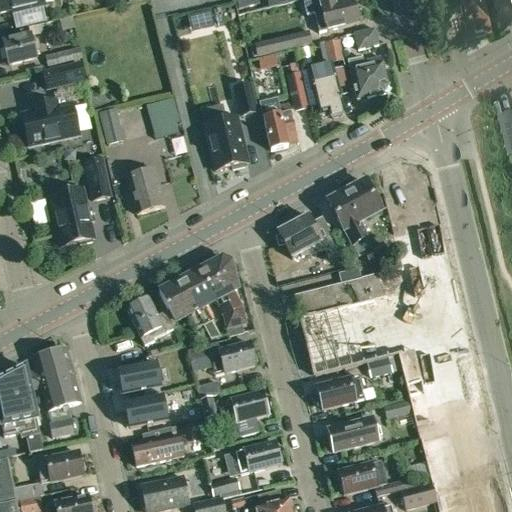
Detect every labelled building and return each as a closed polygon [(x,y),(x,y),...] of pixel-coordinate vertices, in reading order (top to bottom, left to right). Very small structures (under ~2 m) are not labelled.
[(30,13),(45,9),(42,0),(39,0),(35,1),(34,0),(0,0),(0,16),(13,14),(13,17),(30,13)] [(260,8),(257,0),(236,0),(239,12),(260,8)] [(266,0),(268,9),(300,1),(299,0),(266,0)] [(318,36),(357,26),(360,21),(358,14),(353,11),(351,2),(333,6),(331,0),(323,0),(318,1),(318,2),(303,6),(306,18),(313,16),(318,36)] [(481,0),(474,0),(459,4),(468,41),(490,36),(481,0)] [(373,31),(353,36),(358,53),(377,48),(373,31)] [(257,59),(311,46),(308,34),(254,47),(257,59)] [(9,68),(36,62),(35,56),(39,55),(37,44),(32,45),(31,39),(4,44),(9,68)] [(72,51),(44,58),(47,70),(82,61),(77,43),(70,44),(72,51)] [(329,65),(342,62),(337,43),(325,45),(329,65)] [(258,60),(261,72),(276,68),(273,57),(258,60)] [(356,103),(385,96),(389,90),(383,65),(365,69),(363,60),(347,63),(349,72),(356,103)] [(79,66),(42,75),(46,92),(83,84),(79,66)] [(341,115),(344,114),(336,83),(322,87),(320,75),(309,78),(312,89),(311,89),(318,118),(326,116),(327,118),(329,118),(333,121),(339,120),(341,115)] [(289,93),(303,90),(300,76),(286,79),(289,93)] [(256,115),(249,87),(234,91),(241,119),(256,115)] [(172,101),(145,108),(154,142),(181,134),(172,101)] [(21,117),(28,150),(78,139),(71,106),(51,110),(50,106),(36,110),(37,113),(21,117)] [(270,154),(287,150),(285,141),(296,139),(288,107),(277,109),(278,117),(263,121),(270,154)] [(106,147),(115,145),(123,143),(115,111),(98,116),(106,147)] [(511,119),(498,123),(507,161),(511,159),(511,119)] [(236,120),(225,123),(204,128),(203,128),(215,174),(231,170),(232,173),(244,170),(244,167),(247,166),(236,120)] [(84,166),(90,192),(92,203),(110,199),(101,162),(84,166)] [(402,215),(390,218),(396,240),(408,237),(406,233),(431,227),(419,177),(416,178),(414,170),(397,181),(397,182),(394,183),(402,215)] [(125,179),(135,217),(164,209),(154,171),(125,179)] [(347,194),(359,224),(381,213),(365,184),(362,186),(359,185),(353,188),(352,191),(347,194)] [(87,211),(82,191),(49,199),(61,249),(78,245),(79,248),(92,245),(91,242),(93,241),(90,226),(94,225),(91,210),(87,211)] [(368,240),(359,224),(347,194),(342,196),(339,195),(332,199),(331,202),(328,204),(343,233),(344,233),(352,248),(368,240)] [(330,264),(342,258),(331,238),(320,243),(306,217),(276,233),(278,237),(275,239),(277,249),(284,248),(291,262),(300,257),(301,259),(324,253),(330,264)] [(373,250),(379,261),(388,256),(382,245),(373,250)] [(379,261),(373,250),(364,254),(370,266),(379,261)] [(222,261),(199,273),(215,303),(224,319),(226,330),(245,326),(241,310),(232,294),(236,292),(229,264),(222,261)] [(358,271),(338,276),(341,286),(361,281),(358,271)] [(179,284),(203,328),(211,324),(205,313),(202,315),(199,311),(215,303),(199,273),(179,284)] [(408,275),(385,280),(388,292),(398,289),(403,313),(450,302),(447,291),(446,291),(442,278),(411,286),(408,275)] [(168,313),(174,324),(191,316),(193,320),(189,322),(194,332),(203,328),(179,284),(158,295),(168,313)] [(316,313),(299,317),(301,326),(300,326),(303,338),(342,328),(340,317),(338,317),(336,311),(349,308),(344,288),(312,296),(316,313)] [(174,324),(168,313),(157,318),(149,301),(126,312),(140,341),(144,349),(154,344),(153,341),(177,330),(174,324)] [(409,337),(400,340),(403,351),(425,346),(423,334),(454,327),(451,314),(453,314),(450,302),(403,313),(409,337)] [(342,328),(303,338),(305,349),(307,349),(309,358),(326,354),(330,371),(362,363),(358,344),(345,347),(344,340),(345,340),(342,328)] [(218,353),(208,356),(214,378),(224,376),(224,377),(254,369),(248,345),(218,353)] [(32,361),(33,365),(37,377),(51,426),(37,429),(42,452),(58,448),(56,439),(73,436),(68,409),(80,406),(65,351),(32,361)] [(447,355),(415,363),(420,383),(432,380),(438,402),(476,392),(473,381),(472,381),(468,369),(451,373),(447,355)] [(392,376),(389,362),(366,367),(369,381),(392,376)] [(117,373),(122,397),(159,389),(155,366),(117,373)] [(10,377),(20,436),(21,441),(25,440),(28,455),(42,452),(37,429),(33,409),(25,369),(10,377)] [(20,436),(10,377),(0,382),(0,426),(0,429),(1,429),(3,440),(20,436)] [(323,413),(364,402),(358,379),(348,381),(317,389),(323,413)] [(212,399),(219,397),(216,385),(196,390),(200,402),(212,399)] [(443,423),(430,426),(435,446),(467,438),(463,421),(480,417),(477,404),(479,404),(476,392),(438,402),(443,423)] [(237,426),(267,418),(261,394),(231,402),(231,403),(221,405),(227,428),(237,426)] [(161,399),(124,407),(129,430),(166,423),(161,399)] [(212,399),(200,402),(205,422),(217,418),(212,399)] [(387,421),(410,415),(407,404),(384,410),(387,421)] [(365,447),(375,444),(369,422),(359,424),(328,432),(334,455),(366,447),(365,447)] [(143,438),(144,445),(131,448),(136,469),(171,461),(184,458),(179,438),(173,439),(171,432),(143,438)] [(467,438),(435,446),(440,465),(452,462),(458,484),(496,475),(493,463),(492,464),(488,451),(471,455),(467,438)] [(249,476),(279,468),(278,464),(280,464),(278,455),(276,456),(273,444),(243,452),(243,453),(233,455),(239,478),(249,475),(249,476)] [(35,463),(40,485),(40,486),(50,484),(50,485),(82,478),(77,454),(35,463)] [(376,500),(400,494),(412,490),(410,481),(386,487),(380,464),(370,467),(370,466),(339,475),(345,498),(374,490),(376,500)] [(13,490),(10,474),(0,476),(0,503),(15,500),(13,490)] [(463,506),(450,509),(451,511),(484,511),(483,504),(500,500),(497,487),(499,486),(496,475),(458,484),(463,506)] [(182,480),(140,489),(143,503),(141,506),(142,511),(143,511),(166,511),(188,507),(182,480)] [(213,498),(232,493),(229,483),(210,488),(213,498)] [(40,486),(40,485),(16,490),(19,503),(42,498),(40,486)] [(431,486),(412,490),(400,494),(404,511),(410,511),(436,506),(431,486)] [(89,511),(87,498),(55,506),(45,508),(45,511),(89,511)] [(20,511),(41,511),(39,500),(19,504),(20,511)] [(233,511),(245,509),(243,501),(230,504),(230,506),(231,511),(233,511)] [(222,511),(221,502),(193,507),(194,511),(222,511)] [(290,511),(288,503),(252,511),(290,511)]
